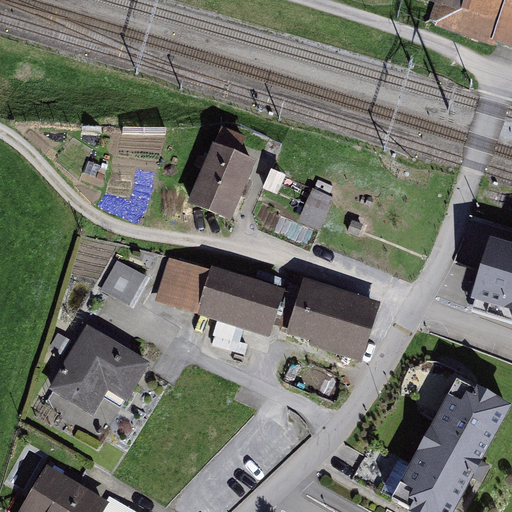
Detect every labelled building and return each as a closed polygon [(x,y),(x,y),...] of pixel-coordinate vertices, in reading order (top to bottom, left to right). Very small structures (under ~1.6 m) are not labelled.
[(511,0),(413,0),(434,7),(429,22),(435,29),(494,49),(495,46),(511,52),(511,0)] [(248,142),(221,131),(187,212),(230,230),(255,170),(239,164),(248,142)] [(334,201),(313,192),(298,226),(319,235),(334,201)] [(511,233),(487,227),(463,309),(511,323),(511,233)] [(210,266),(170,256),(155,300),(270,334),(274,322),(287,326),(301,285),(286,280),(285,285),(211,262),(210,266)] [(150,276),(118,259),(101,289),(134,307),(150,276)] [(381,299),(304,274),(301,285),(287,326),(286,329),(311,337),(309,343),(361,359),(381,299)] [(151,359),(86,321),(48,387),(93,413),(108,389),(127,400),(151,359)] [(71,339),(58,332),(49,347),(62,354),(71,339)] [(462,394),(449,386),(400,476),(413,482),(408,492),(413,494),(407,504),(422,511),(450,511),(511,398),(477,380),(473,387),(467,384),(462,394)] [(99,511),(108,499),(48,463),(19,511),(99,511)] [(139,511),(109,495),(108,499),(99,511),(139,511)]
